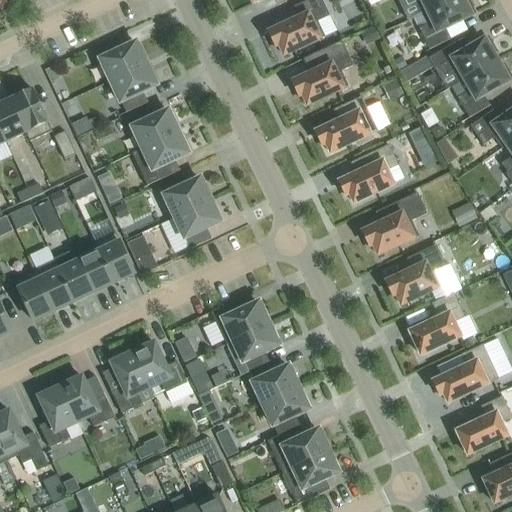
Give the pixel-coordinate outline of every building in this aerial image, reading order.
[(270,34),(277,49),(280,47),(285,57),(326,38),(318,23),(330,17),(322,0),(312,0),(295,8),(300,19),(270,34)] [(422,15),(453,0),(404,0),(408,8),(417,4),(422,15)] [(463,0),(453,0),(422,15),(428,27),(420,31),(430,52),(452,41),(446,30),(476,16),(469,2),(465,4),(463,0)] [(374,29),(361,35),(366,48),(380,42),(374,29)] [(460,85),(466,82),(502,61),(489,39),(461,56),(454,46),(434,58),(446,78),(453,73),(460,85)] [(112,83),(147,66),(137,45),(124,51),(118,40),(97,51),(112,83)] [(293,83),(300,99),(304,97),(309,108),(349,88),(342,73),(354,68),(343,43),(313,56),(320,71),(293,83)] [(403,55),(394,60),(399,69),(408,65),(403,55)] [(511,81),(511,78),(502,61),(466,82),(472,92),(458,100),(470,120),(491,108),(485,97),(511,81)] [(424,74),(418,64),(401,73),(408,84),(424,74)] [(112,83),(127,115),(148,104),(143,93),(157,87),(147,66),(112,83)] [(61,80),(55,67),(46,72),(52,84),(61,80)] [(396,82),(383,88),(390,103),(403,97),(396,82)] [(32,143),(53,133),(33,91),(12,101),(32,143)] [(346,120),(317,134),(324,148),(328,146),(332,156),(358,144),(359,148),(374,141),(372,137),(379,134),(363,99),(341,110),(346,120)] [(31,144),(32,143),(12,101),(0,106),(0,129),(7,144),(26,135),(31,144)] [(144,151),(180,134),(169,113),(156,119),(150,108),(129,119),(144,150),(144,151)] [(508,147),(511,144),(511,114),(501,122),(494,112),(471,128),(484,147),(495,140),(503,151),(508,147)] [(94,119),(88,122),(92,130),(98,127),(94,119)] [(109,127),(96,132),(100,141),(113,135),(109,127)] [(420,130),(410,135),(412,141),(422,136),(420,130)] [(432,130),(428,133),(435,143),(445,136),(443,132),(432,130)] [(65,161),(77,156),(66,133),(55,138),(65,161)] [(144,151),(144,150),(133,155),(148,188),(181,173),(176,162),(189,155),(180,134),(144,151)] [(443,140),(435,146),(439,155),(449,148),(443,140)] [(511,144),(508,147),(511,153),(511,158),(502,166),(508,175),(507,176),(511,183),(511,144)] [(341,184),(347,198),(351,197),(356,206),(395,187),(389,173),(400,168),(390,148),(368,158),(373,169),(341,184)] [(176,219),(211,202),(201,181),(188,187),(182,176),(161,187),(176,219)] [(97,194),(90,179),(70,189),(77,203),(97,194)] [(33,200),(44,195),(40,185),(29,190),(33,200)] [(123,200),(116,187),(104,193),(111,206),(123,200)] [(33,200),(29,190),(18,195),(22,205),(33,200)] [(63,192),(51,198),(56,210),(68,204),(63,192)] [(398,217),(380,226),(364,233),(371,248),(374,247),(379,257),(420,238),(413,223),(428,216),(418,195),(393,206),(398,217)] [(51,202),(35,210),(42,223),(57,216),(51,202)] [(222,223),(211,202),(176,219),(191,250),(213,240),(208,229),(222,223)] [(470,205),(452,214),(460,231),(478,222),(470,205)] [(124,206),(112,211),(117,222),(129,217),(124,206)] [(30,207),(10,216),(17,231),(37,222),(30,207)] [(4,219),(0,221),(0,239),(13,233),(14,233),(7,218),(4,219)] [(482,222),(471,227),(476,239),(487,234),(482,222)] [(95,245),(97,249),(98,249),(115,285),(136,276),(117,235),(95,245)] [(145,238),(128,245),(142,277),(152,272),(159,269),(145,238)] [(413,271),(387,283),(394,298),(398,297),(402,307),(443,288),(436,273),(447,268),(437,247),(408,260),(413,271)] [(95,295),(115,285),(98,249),(97,249),(78,258),(95,295)] [(95,295),(78,258),(59,267),(58,268),(75,304),(95,295)] [(57,263),(36,273),(55,314),(75,304),(58,268),(59,267),(57,263)] [(35,323),(55,314),(36,273),(16,282),(24,301),(35,323)] [(455,295),(433,305),(440,320),(411,333),(422,357),(462,338),(455,324),(466,319),(455,295)] [(270,326),(260,305),(246,311),(241,300),(212,314),(227,347),(235,343),(270,326)] [(0,339),(13,333),(3,312),(0,305),(0,339)] [(270,326),(235,343),(249,374),(271,364),(266,353),(279,347),(270,326)] [(187,339),(175,345),(184,365),(197,359),(187,339)] [(150,343),(133,352),(151,389),(162,384),(173,405),(194,395),(178,363),(167,368),(156,345),(152,347),(150,343)] [(500,381),(484,346),(462,357),(467,368),(434,383),(441,397),(445,395),(449,405),(500,381)] [(139,394),(151,389),(133,352),(115,360),(117,363),(113,365),(124,389),(113,394),(123,415),(144,405),(139,394)] [(249,374),(264,406),(299,390),(290,368),(276,375),(271,364),(249,374)] [(230,369),(212,378),(217,389),(235,380),(230,369)] [(78,377),(60,386),(78,423),(90,418),(95,429),(116,419),(106,397),(95,402),(84,379),(79,381),(78,377)] [(66,429),(78,423),(60,386),(43,394),(45,397),(40,400),(52,423),(40,428),(50,449),(71,440),(66,429)] [(309,411),(299,390),(264,406),(279,438),(301,428),(296,417),(309,411)] [(511,416),(503,398),(481,408),(487,419),(458,433),(469,456),(509,438),(502,424),(511,418),(511,416)] [(223,420),(217,406),(205,411),(212,425),(223,420)] [(199,410),(190,414),(195,424),(204,420),(199,410)] [(5,412),(0,414),(0,445),(7,460),(18,455),(23,466),(32,461),(44,456),(34,434),(23,439),(11,413),(7,415),(5,412)] [(268,443),(283,475),(329,454),(319,432),(306,439),(301,428),(279,438),(268,443)] [(239,454),(235,445),(224,451),(228,459),(239,454)] [(144,447),(135,451),(140,461),(149,457),(144,447)] [(185,450),(174,455),(180,467),(191,462),(185,450)] [(331,491),(326,481),(339,475),(329,454),(283,475),(298,506),(331,491)] [(511,469),(497,476),(481,484),(487,498),(491,496),(496,506),(511,498),(511,455),(507,458),(511,469)] [(44,456),(32,461),(37,472),(49,466),(44,456)] [(167,467),(164,460),(153,466),(156,472),(167,467)] [(223,491),(234,486),(223,463),(212,468),(223,491)] [(156,472),(153,466),(143,470),(146,477),(156,472)] [(113,486),(123,481),(120,474),(110,478),(113,486)] [(58,476),(44,483),(53,504),(68,498),(58,476)] [(75,480),(64,485),(70,496),(81,491),(75,480)] [(86,491),(76,496),(80,506),(91,501),(86,491)] [(199,507),(201,511),(226,511),(220,498),(199,507)] [(177,511),(201,511),(199,507),(197,503),(177,511)]
